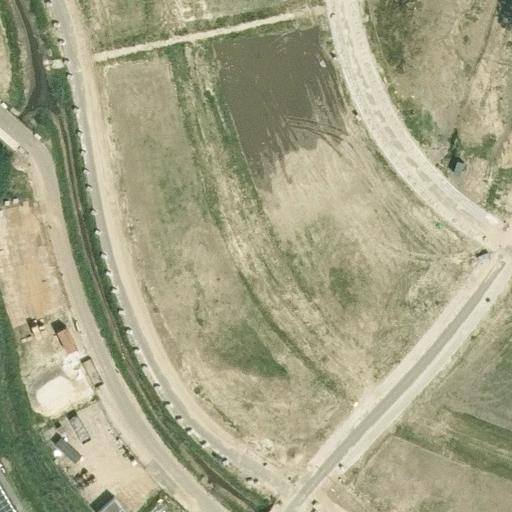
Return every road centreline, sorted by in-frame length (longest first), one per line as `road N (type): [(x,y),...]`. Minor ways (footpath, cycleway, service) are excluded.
road 1 (residential): [(54,0),(76,55),(128,297),(164,377),(216,438),(308,490)]
road 2 (residential): [(213,511),(121,401),(86,335),(42,176),(23,140)]
road 3 (residential): [(308,490),(511,247)]
road 4 (residential): [(342,0),(356,60),(406,153),(466,224),(511,245)]
